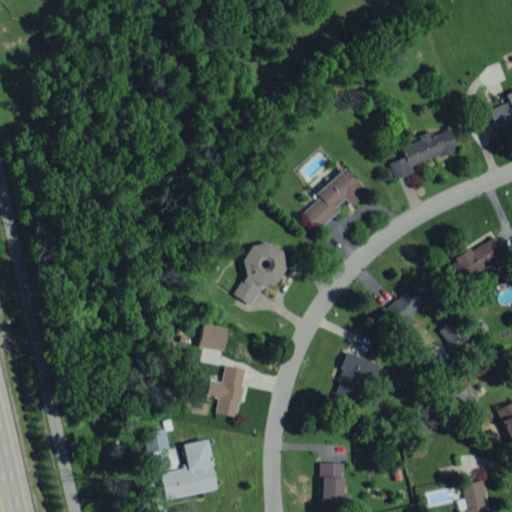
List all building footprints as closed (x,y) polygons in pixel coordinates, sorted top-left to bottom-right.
[(485,109),(491,127),(511,119),(511,90),(504,93),(506,101),(485,109)] [(455,148),(447,128),(429,135),(429,133),(397,145),(401,156),(386,162),(392,178),(411,171),(409,165),(455,148)] [(312,193),(316,197),(300,211),(315,228),(335,211),(331,207),(342,198),(349,205),(364,191),(343,167),(312,193)] [(497,266),(493,258),(501,253),(492,236),(443,263),(453,283),(481,268),(483,273),(497,266)] [(230,294),(248,305),(261,284),(274,282),(283,267),(280,250),(265,241),(249,244),(239,260),(242,275),(230,294)] [(408,315),(436,289),(422,273),(382,308),(402,330),(413,320),(408,315)] [(436,330),(446,344),(457,336),(447,321),(436,330)] [(196,345),(221,350),(225,327),(200,323),(196,345)] [(426,353),(436,367),(449,357),(439,343),(426,353)] [(373,363),(346,351),(328,394),(355,406),(373,363)] [(242,368),(222,364),(219,381),(207,379),(204,395),(216,397),(213,413),(234,416),(242,368)] [(511,400),(494,407),(507,442),(511,440),(511,400)] [(165,448),(163,429),(140,431),(142,451),(165,448)] [(214,488),(204,438),(179,443),(184,466),(157,472),(163,499),(214,488)] [(316,506),(340,506),(340,462),(317,461),(316,506)] [(463,511),(485,511),(483,495),(484,495),(481,479),(459,483),(463,511)]
